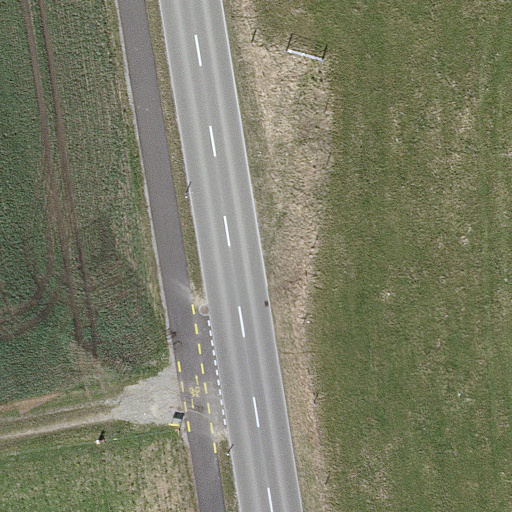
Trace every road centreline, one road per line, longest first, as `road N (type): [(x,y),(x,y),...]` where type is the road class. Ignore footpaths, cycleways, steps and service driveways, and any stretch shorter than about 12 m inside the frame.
road 1 (secondary): [(272,511),(191,0)]
road 2 (track): [(252,384),(0,431)]
